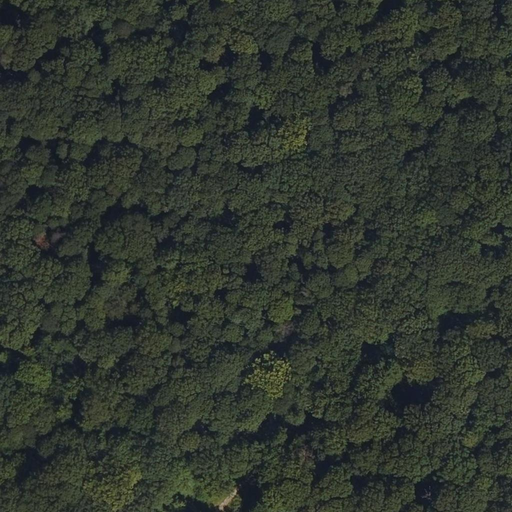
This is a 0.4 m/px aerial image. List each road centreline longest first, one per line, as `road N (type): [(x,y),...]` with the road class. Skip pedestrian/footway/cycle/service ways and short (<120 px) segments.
road 1 (track): [(511,198),(204,511)]
road 2 (track): [(0,315),(205,510)]
